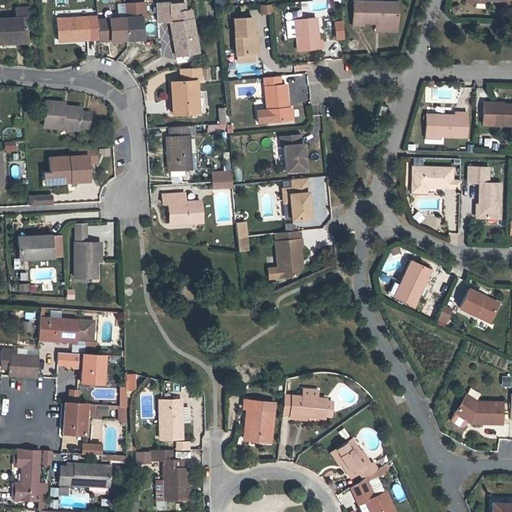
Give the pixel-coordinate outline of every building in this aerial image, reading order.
[(170,11),(173,10),(175,18),(171,19),(177,52),(199,48),(191,5),(186,6),(184,0),(171,0),(168,1),(168,0),(161,0),(155,1),(156,20),(171,17),(170,11)] [(363,23),(374,23),(397,24),(397,3),(353,1),(352,26),(363,26),(363,23)] [(272,5),(260,5),(259,14),(271,14),(272,5)] [(0,42),(12,42),(11,39),(26,38),(25,18),(30,18),(30,8),(15,8),(15,18),(0,18),(0,42)] [(58,41),(97,38),(96,17),(57,19),(58,41)] [(110,40),(142,38),(140,17),(109,19),(110,40)] [(321,42),(317,42),(315,17),(294,19),(297,50),(322,48),(321,42)] [(252,54),(254,54),(253,34),(251,18),(233,19),(235,55),(237,55),(252,54)] [(237,55),(237,63),(253,62),(252,54),(237,55)] [(180,68),(180,81),(195,80),(200,80),(200,67),(180,68)] [(266,108),(267,121),(287,119),(286,108),(287,108),(287,106),(285,85),(280,85),(279,76),(263,77),(266,108)] [(171,81),(173,113),(200,112),(198,92),(196,92),(195,80),(180,81),(171,81)] [(425,87),(425,102),(457,103),(457,87),(425,87)] [(89,112),(80,111),(64,110),(64,106),(64,102),(46,101),(43,126),(78,129),(79,126),(88,127),(89,112)] [(511,104),(504,104),(504,103),(484,103),(484,125),(511,124),(511,104)] [(455,111),(455,114),(426,114),(426,135),(468,136),(468,111),(455,111)] [(189,153),(188,132),(187,126),(187,125),(169,126),(169,136),(166,136),(168,169),(169,169),(184,168),(186,168),(185,153),(189,153)] [(305,169),(304,157),(302,157),(302,154),(303,154),(302,143),(299,143),(298,133),(278,135),(279,145),(282,145),(285,171),(305,169)] [(4,150),(14,151),(15,142),(5,141),(4,150)] [(70,177),(70,181),(88,180),(87,162),(96,162),(95,146),(78,147),(78,155),(48,158),(49,171),(50,178),(70,177)] [(195,152),(189,153),(185,153),(186,168),(196,168),(195,152)] [(412,166),(411,186),(428,187),(451,188),(451,180),(452,167),(412,166)] [(475,184),(475,168),(466,168),(466,184),(475,184)] [(475,184),(478,184),(478,183),(484,183),(485,168),(475,168),(475,184)] [(43,183),(70,181),(70,177),(50,178),(49,171),(42,172),(43,183)] [(210,172),(211,181),(218,181),(231,181),(230,171),(210,172)] [(281,188),(282,195),(288,194),(289,202),(290,219),(310,217),(306,177),(290,179),(291,187),(281,188)] [(478,204),(477,217),(499,218),(500,183),(484,183),(478,183),(478,184),(478,204)] [(184,192),(162,194),(162,203),(167,202),(169,223),(201,221),(199,200),(185,201),(184,192)] [(28,195),(29,205),(51,204),(51,194),(28,195)] [(419,224),(424,218),(418,211),(412,217),(419,224)] [(236,236),(246,235),(244,221),(235,221),(236,236)] [(75,225),(75,242),(85,242),(85,225),(75,225)] [(273,233),(274,242),(301,239),(300,230),(273,233)] [(59,234),(50,235),(51,256),(60,255),(59,234)] [(18,258),(51,256),(50,235),(32,236),(33,239),(17,239),(18,258)] [(247,249),(246,235),(236,236),(238,250),(247,249)] [(302,247),(301,239),(274,242),(278,277),(294,276),(301,266),(299,247),(302,247)] [(92,260),(96,260),(99,260),(100,242),(85,242),(75,242),(74,277),(92,277),(92,260)] [(404,288),(398,300),(412,306),(418,293),(420,289),(429,270),(410,261),(398,286),(404,288)] [(30,292),(30,284),(18,284),(18,292),(30,292)] [(393,297),(398,300),(404,288),(398,286),(393,297)] [(497,303),(485,298),(484,300),(481,299),(482,296),(467,289),(458,308),(488,322),(497,303)] [(443,304),(435,320),(446,325),(454,309),(443,304)] [(85,339),(85,337),(85,330),(93,330),(93,320),(39,316),(38,339),(47,340),(47,339),(60,339),(60,340),(75,341),(75,338),(85,339)] [(92,338),(93,330),(85,330),(85,337),(92,338)] [(10,354),(10,349),(1,348),(0,362),(9,363),(8,368),(8,375),(35,376),(37,355),(17,354),(10,354)] [(57,352),(57,364),(64,364),(64,366),(81,367),(80,382),(102,383),(104,355),(82,353),(57,352)] [(503,375),(502,376),(502,387),(511,387),(511,375),(503,375)] [(301,396),(317,397),(318,389),(302,387),(301,396)] [(68,402),(76,403),(77,390),(68,390),(68,402)] [(290,414),(308,415),(324,417),(324,414),(331,415),(332,401),(325,400),(326,398),(317,397),(301,396),(284,394),(282,413),(290,414)] [(468,421),(473,421),(473,423),(502,424),(503,402),(477,402),(466,394),(455,413),(468,421)] [(181,437),(181,421),(180,406),(180,399),(158,400),(159,438),(181,437)] [(249,416),(247,439),(270,442),(274,402),(244,399),(244,408),(246,408),(246,415),(249,416)] [(85,404),(76,403),(68,402),(64,402),(62,432),(84,434),(85,415),(85,404)] [(189,406),(180,406),(181,421),(189,421),(189,406)] [(351,438),(347,441),(354,453),(359,450),(351,438)] [(177,440),(178,449),(189,448),(189,440),(181,440),(177,440)] [(360,449),(359,450),(354,453),(347,441),(331,451),(339,464),(341,463),(345,460),(349,468),(351,467),(355,473),(359,470),(363,477),(365,476),(367,474),(375,470),(376,469),(372,461),(369,463),(360,449)] [(102,455),(102,443),(82,443),(82,455),(102,455)] [(16,449),(15,465),(23,466),(23,470),(21,470),(20,482),(14,482),(13,498),(35,499),(35,501),(37,501),(44,501),(45,483),(37,483),(39,450),(16,449)] [(42,462),(50,463),(51,453),(43,453),(42,462)] [(105,454),(104,459),(120,463),(121,458),(105,454)] [(181,458),(170,459),(163,459),(163,498),(188,498),(187,467),(181,467),(181,458)] [(350,476),(355,473),(351,467),(349,468),(345,460),(341,463),(350,476)] [(87,481),(108,483),(109,465),(74,463),(74,466),(60,465),(59,483),(87,485),(87,481)] [(387,467),(385,463),(376,469),(375,470),(367,474),(369,479),(377,475),(384,472),(382,469),(387,467)] [(363,477),(350,485),(358,504),(361,511),(394,511),(385,491),(374,496),(365,476),(363,477)] [(391,485),(396,501),(405,498),(399,483),(391,485)] [(37,509),(39,509),(48,510),(48,501),(44,501),(37,501),(37,509)] [(511,511),(511,503),(492,502),(491,511),(511,511)]
